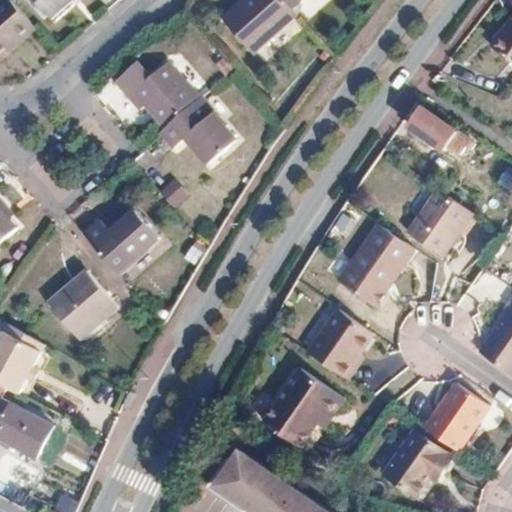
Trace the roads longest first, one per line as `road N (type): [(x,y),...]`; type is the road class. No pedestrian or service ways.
road 1 (tertiary): [(141,511),(292,234),(458,0)]
road 2 (tertiary): [(419,0),(227,272),(104,511)]
road 3 (residential): [(155,0),(40,100),(0,105)]
